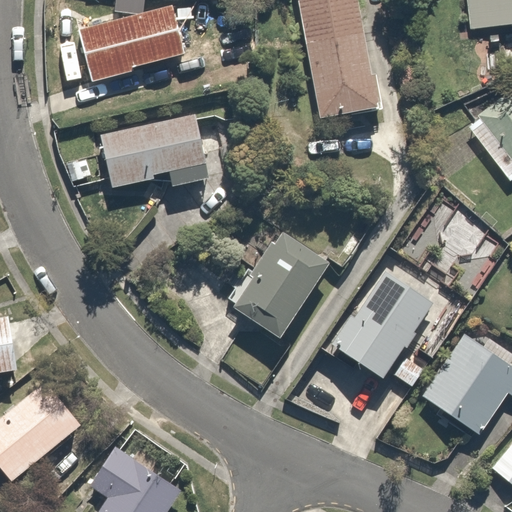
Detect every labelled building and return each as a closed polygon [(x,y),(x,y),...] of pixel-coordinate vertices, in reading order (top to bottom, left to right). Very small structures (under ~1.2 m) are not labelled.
[(293,0),(302,46),(361,35),(354,0),(293,0)] [(511,0),(464,0),(469,32),(511,25),(511,0)] [(169,8),(75,30),(88,83),(132,73),(131,66),(180,54),(169,8)] [(361,35),(302,46),(316,119),(375,108),(361,35)] [(511,86),(471,116),(478,124),(471,129),(510,183),(511,181),(511,86)] [(196,114),(96,135),(108,190),(165,178),(167,190),(210,181),(196,114)] [(495,248),(437,209),(404,257),(462,297),(495,248)] [(326,266),(276,231),(225,304),(275,339),(326,266)] [(434,307),(383,269),(327,344),(377,382),(434,307)] [(0,314),(0,372),(13,370),(3,314),(0,314)] [(421,396),(477,435),(506,393),(511,397),(511,356),(469,327),(421,396)] [(77,425),(39,381),(0,414),(0,469),(11,482),(77,425)] [(511,439),(490,464),(511,484),(511,439)] [(167,511),(181,493),(112,446),(86,485),(105,498),(94,511),(167,511)]
